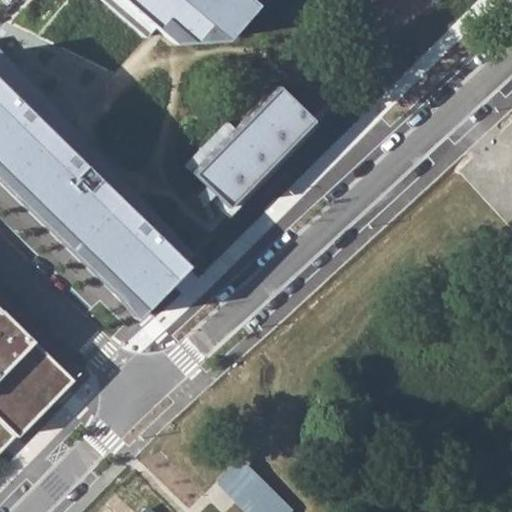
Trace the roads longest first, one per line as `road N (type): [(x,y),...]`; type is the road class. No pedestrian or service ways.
road 1 (residential): [(157,394),(511,59)]
road 2 (residential): [(0,248),(157,394)]
road 3 (residential): [(40,511),(157,394)]
